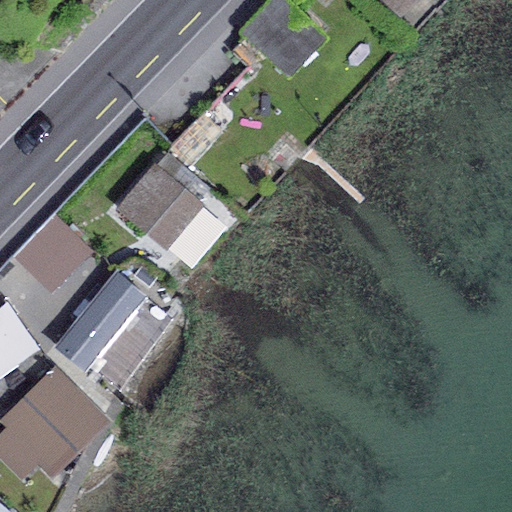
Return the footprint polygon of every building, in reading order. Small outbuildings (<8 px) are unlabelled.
[(324,38),(281,0),(277,0),(247,34),(292,74),(324,38)] [(421,0),(387,0),(405,17),(421,0)] [(158,168),(124,209),(164,243),(198,203),(158,168)] [(16,258),(61,300),(101,257),(57,215),(16,258)] [(117,275),(60,347),(87,369),(144,297),(117,275)] [(0,311),(0,381),(42,352),(9,305),(0,311)] [(108,423),(55,368),(0,421),(0,458),(26,485),(45,466),(54,475),(108,423)] [(0,511),(16,511),(0,498),(0,511)]
